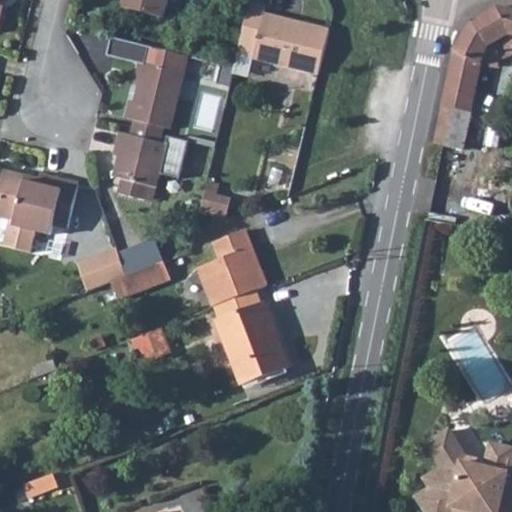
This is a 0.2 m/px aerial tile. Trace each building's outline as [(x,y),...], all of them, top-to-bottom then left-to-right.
[(124,0),(123,7),(163,18),(167,0),(124,0)] [(249,3),(237,54),(320,74),(330,30),(264,15),(266,4),(269,5),(270,0),(249,0),(250,0),(249,3)] [(485,16),(471,22),(497,62),(511,55),(511,11),(506,10),(497,9),(485,16)] [(453,51),(434,144),(445,147),(454,110),(469,113),(479,66),(480,61),(497,62),(471,22),(453,51)] [(122,116),(133,119),(161,126),(166,128),(185,55),(114,38),(111,53),(142,60),(131,100),(126,99),(122,116)] [(133,119),(131,127),(159,133),(161,126),(133,119)] [(131,127),(129,136),(157,143),(159,133),(131,127)] [(111,178),(119,180),(144,186),(153,188),(164,145),(157,143),(129,136),(117,133),(114,147),(118,148),(111,178)] [(0,238),(0,244),(25,252),(31,230),(46,234),(49,225),(63,229),(76,185),(38,175),(35,184),(24,182),(25,177),(2,170),(0,177),(0,217),(10,220),(9,224),(4,223),(0,238)] [(144,186),(119,180),(116,192),(141,198),(144,186)] [(208,191),(204,212),(230,217),(234,195),(208,191)] [(246,229),(213,242),(220,260),(199,268),(213,307),(215,306),(256,290),(268,286),(261,268),(256,270),(248,249),(253,248),(246,229)] [(116,247),(77,262),(88,291),(121,278),(126,275),(116,247)] [(126,275),(121,278),(127,294),(168,279),(162,261),(126,275)] [(256,290),(215,306),(220,319),(261,303),(256,290)] [(261,303),(220,319),(217,320),(243,385),(289,367),(263,302),(261,303)] [(160,327),(148,332),(157,356),(169,351),(160,327)] [(511,511),(511,465),(510,465),(509,465),(507,472),(485,467),(464,463),(447,436),(426,450),(441,474),(424,485),(430,494),(416,503),(421,511),(444,511),(445,511),(511,511)] [(509,465),(510,465),(511,454),(511,453),(489,449),(485,467),(507,472),(509,465)] [(53,473),(24,485),(28,496),(58,485),(53,473)]
